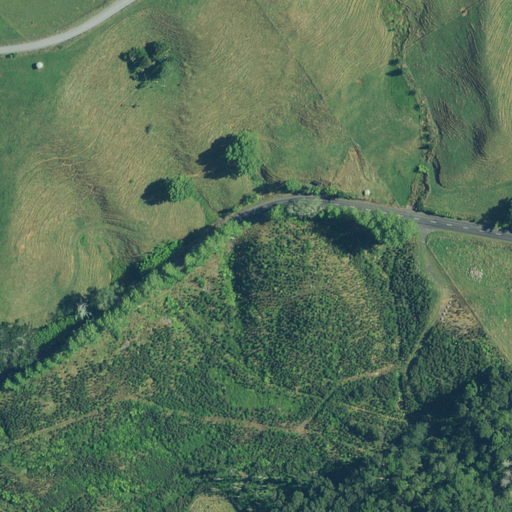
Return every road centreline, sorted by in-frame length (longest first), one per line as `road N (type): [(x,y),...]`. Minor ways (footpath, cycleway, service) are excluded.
road 1 (unclassified): [(511,236),(348,205),(273,205),(236,221),(0,377)]
road 2 (unclassified): [(123,0),(47,42),(0,50)]
